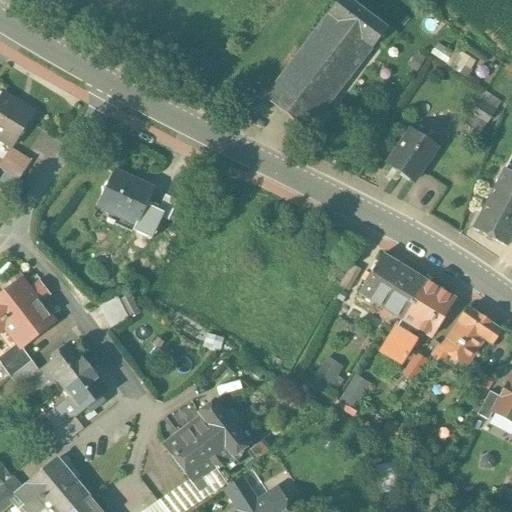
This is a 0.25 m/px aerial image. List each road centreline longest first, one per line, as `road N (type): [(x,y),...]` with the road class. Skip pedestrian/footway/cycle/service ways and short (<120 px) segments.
road 1 (tertiary): [(511,300),(440,252),(113,81)]
road 2 (residential): [(149,407),(11,228)]
road 3 (residential): [(11,228),(113,81)]
road 4 (tertiary): [(113,81),(0,11)]
